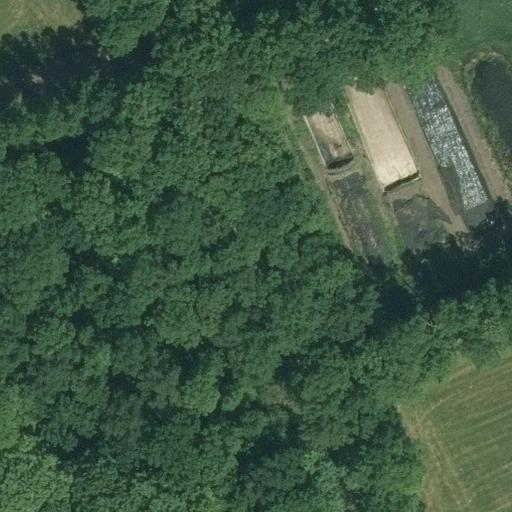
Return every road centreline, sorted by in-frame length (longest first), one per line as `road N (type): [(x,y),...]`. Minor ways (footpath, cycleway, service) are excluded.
road 1 (track): [(373,511),(185,89)]
road 2 (track): [(185,89),(0,161)]
